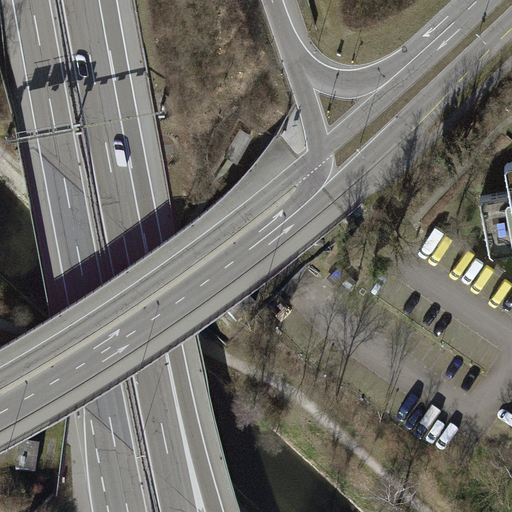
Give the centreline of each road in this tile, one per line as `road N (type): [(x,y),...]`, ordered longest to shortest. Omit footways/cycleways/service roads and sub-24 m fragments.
road 1 (motorway): [(32,0),(128,511)]
road 2 (secondary): [(317,152),(171,267),(0,376)]
road 3 (secondary): [(0,418),(160,319),(307,208)]
road 4 (track): [(0,329),(35,340),(232,511)]
road 5 (motorway): [(134,280),(82,0)]
road 6 (secondary): [(307,208),(358,169),(511,16)]
road 7 (motorway): [(215,511),(134,280)]
road 8 (motorway): [(180,511),(134,280)]
